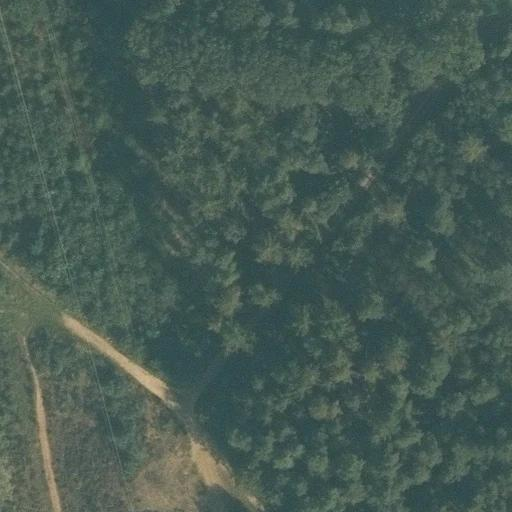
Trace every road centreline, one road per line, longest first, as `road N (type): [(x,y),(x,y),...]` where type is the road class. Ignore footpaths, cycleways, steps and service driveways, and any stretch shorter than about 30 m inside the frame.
road 1 (track): [(476,25),(175,397)]
road 2 (track): [(9,276),(56,511)]
road 3 (track): [(59,320),(175,397)]
